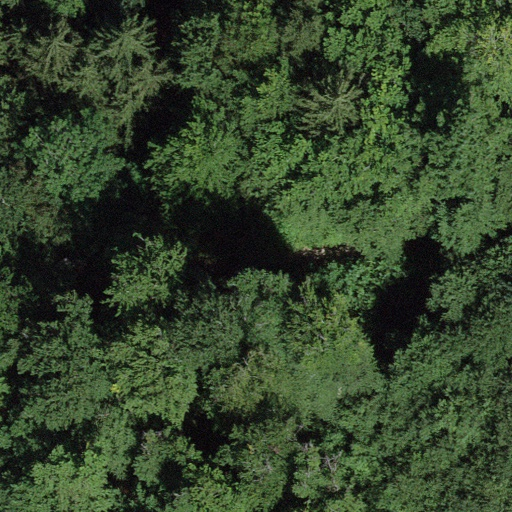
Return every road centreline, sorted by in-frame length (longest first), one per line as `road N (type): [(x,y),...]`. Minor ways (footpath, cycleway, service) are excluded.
road 1 (residential): [(511,44),(148,194)]
road 2 (residential): [(148,194),(263,0)]
road 3 (residential): [(148,194),(0,249)]
